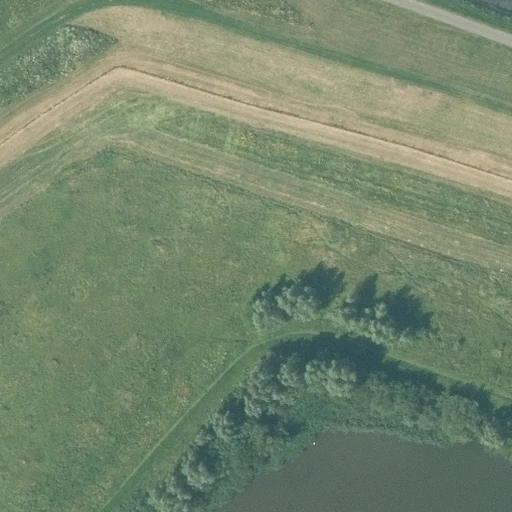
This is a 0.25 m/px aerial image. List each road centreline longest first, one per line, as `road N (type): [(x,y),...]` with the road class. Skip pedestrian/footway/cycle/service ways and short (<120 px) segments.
road 1 (track): [(117,511),(236,374),(283,345),(334,345),(511,403)]
road 2 (track): [(511,42),(388,0)]
